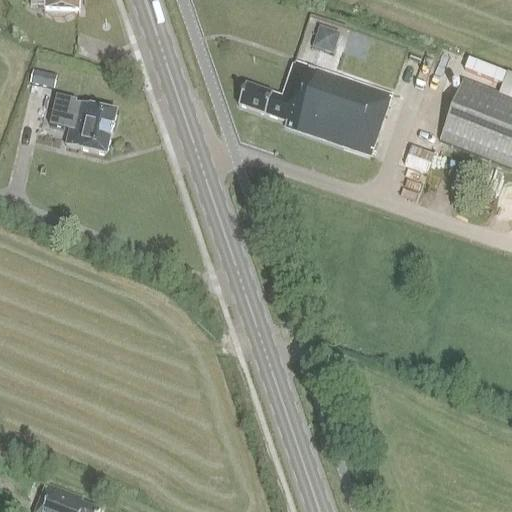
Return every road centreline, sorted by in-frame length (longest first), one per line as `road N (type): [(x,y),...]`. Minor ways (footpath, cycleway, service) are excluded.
road 1 (primary): [(320,511),(145,0)]
road 2 (track): [(156,511),(20,456)]
